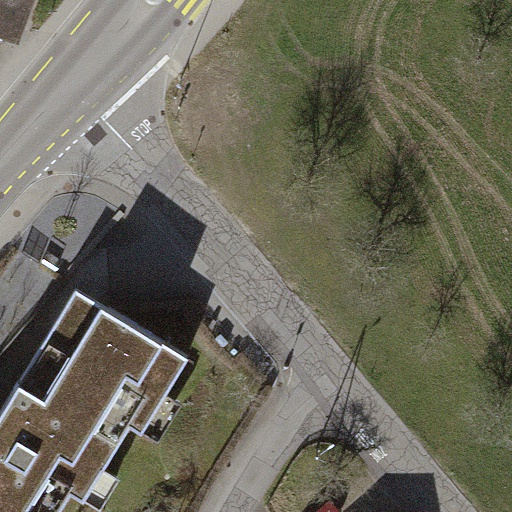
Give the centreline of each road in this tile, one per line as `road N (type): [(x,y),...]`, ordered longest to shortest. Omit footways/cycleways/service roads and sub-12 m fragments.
road 1 (residential): [(76,86),(323,368)]
road 2 (residential): [(323,368),(443,511)]
road 3 (residential): [(323,368),(234,511)]
